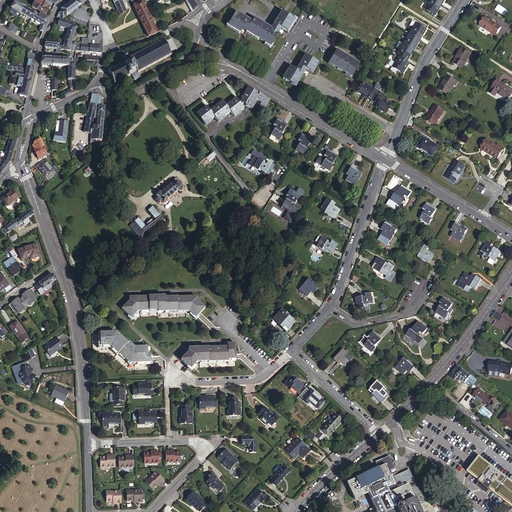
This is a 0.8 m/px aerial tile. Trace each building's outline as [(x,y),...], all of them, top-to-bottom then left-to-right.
[(42,3),(35,0),(32,8),(38,11),(42,3)] [(73,0),(61,9),(56,18),(59,19),(60,17),(62,18),(66,16),(88,0),(73,0)] [(113,0),(120,15),(126,11),(122,1),(123,0),(122,0),(113,0)] [(200,7),(195,0),(185,0),(192,11),(193,12),(200,7)] [(435,16),(441,5),(433,0),(429,0),(424,9),(435,16)] [(25,6),(21,4),(17,2),(16,3),(15,2),(11,9),(12,10),(10,13),(19,18),(21,14),(25,7),(25,6)] [(157,32),(143,2),(139,4),(134,6),(148,37),(157,32)] [(46,16),(50,8),(42,3),(38,11),(46,16)] [(21,14),(31,19),(35,12),(25,7),(21,14)] [(294,18),(283,11),(273,27),(256,17),(254,21),(238,12),(235,16),(231,23),(243,30),(244,28),(248,30),(249,29),(261,36),(261,37),(268,41),(269,40),(273,42),(282,27),(287,30),(294,18)] [(40,32),(43,33),(45,27),(44,26),(48,19),(36,12),(35,12),(31,19),(43,26),(40,32)] [(486,17),(481,26),(496,36),(502,27),(486,17)] [(59,43),(59,44),(61,45),(72,46),(77,28),(70,26),(71,23),(59,19),(56,18),(54,25),(69,29),(68,34),(65,33),(62,44),(59,43)] [(409,33),(420,40),(426,29),(416,23),(409,33)] [(24,32),(21,37),(34,44),(36,39),(24,32)] [(409,33),(403,44),(413,51),(420,40),(409,33)] [(138,72),(171,54),(167,47),(163,40),(130,57),(128,54),(122,57),(125,62),(108,71),(114,83),(131,74),(134,80),(140,77),(138,72)] [(403,44),(396,55),(399,56),(407,61),(413,51),(403,44)] [(462,48),(453,63),(461,68),(470,53),(462,48)] [(51,58),(57,58),(60,58),(60,54),(61,50),(58,49),(58,53),(52,53),(51,58)] [(353,75),(360,63),(338,50),(331,61),(336,65),(336,66),(347,73),(348,72),(353,75)] [(29,60),(35,61),(36,57),(36,55),(29,53),(26,66),(28,67),(29,60)] [(316,67),(319,63),(306,55),(297,69),(291,66),(284,78),(292,83),(293,82),(298,84),(308,69),(312,71),(315,67),(316,67)] [(403,74),(410,63),(407,61),(399,56),(392,67),(403,74)] [(53,66),(54,59),(42,58),(41,65),(53,66)] [(69,67),(69,60),(54,59),(53,66),(69,67)] [(77,60),(75,60),(69,60),(69,67),(68,80),(74,80),(76,65),(77,60)] [(10,71),(11,65),(0,63),(0,70),(4,71),(10,71)] [(34,68),(28,67),(27,69),(22,69),(18,69),(18,70),(20,71),(20,72),(26,73),(24,80),(31,81),(34,68)] [(27,97),(31,81),(24,80),(26,73),(20,72),(17,72),(16,78),(20,79),(17,87),(20,87),(17,95),(27,97)] [(458,82),(447,76),(438,90),(448,95),(454,85),(456,86),(458,82)] [(511,92),(511,89),(497,81),(490,93),(495,96),(497,93),(508,100),(511,92)] [(368,98),(374,89),(364,83),(358,92),(368,98)] [(269,100),(259,94),(258,95),(247,88),(239,101),(240,101),(239,103),(235,99),(225,106),(222,102),(211,111),(210,113),(206,108),(196,115),(205,126),(214,119),(217,123),(230,113),(234,117),(244,110),(241,107),(243,104),(250,108),(256,100),(260,103),(259,104),(264,107),(269,100)] [(385,96),(374,89),(368,98),(379,105),(383,99),(385,96)] [(3,96),(25,106),(26,103),(4,94),(3,96)] [(99,96),(99,95),(91,95),(89,110),(96,111),(97,105),(99,97),(99,96)] [(379,105),(377,108),(387,114),(392,105),(383,99),(379,105)] [(446,111),(438,106),(430,119),(438,124),(446,111)] [(96,111),(89,110),(88,114),(87,116),(84,132),(92,134),(93,126),(95,119),(96,111)] [(102,141),(103,120),(97,119),(97,127),(93,126),(92,134),(91,143),(96,143),(96,141),(102,141)] [(286,126),(276,120),(272,126),(276,128),(275,130),(274,129),(270,136),(278,141),(281,136),(280,135),(286,126)] [(60,123),(60,124),(59,134),(56,134),(55,134),(54,142),(66,144),(69,124),(60,123)] [(7,144),(9,140),(0,135),(0,138),(2,140),(2,142),(7,144)] [(304,150),(310,141),(300,135),(296,141),(300,143),(299,145),(297,144),(294,151),(302,156),(305,151),(304,150)] [(424,138),(418,148),(433,157),(439,148),(424,138)] [(488,139),(482,148),(499,159),(505,150),(488,139)] [(47,156),(46,153),(44,149),(42,145),(43,144),(41,140),(35,143),(34,145),(36,148),(33,149),(39,160),(47,156)] [(0,167),(0,172),(2,174),(11,161),(16,142),(13,141),(11,141),(5,160),(0,167)] [(331,153),(328,152),(324,158),(328,160),(327,162),(326,161),(322,168),(330,173),(333,168),(332,167),(337,157),(331,153)] [(216,155),(215,155),(208,161),(211,165),(219,158),(216,155)] [(253,169),(258,161),(254,158),(248,166),(253,169)] [(52,172),(54,171),(45,160),(44,161),(48,166),(52,172)] [(44,161),(36,167),(46,178),(47,177),(50,174),(46,168),(48,166),(44,161)] [(268,177),(274,167),(268,163),(265,167),(263,166),(264,165),(258,161),(253,169),(257,172),(259,171),(261,173),(268,177)] [(446,178),(456,183),(466,167),(457,161),(446,178)] [(52,172),(48,166),(46,168),(50,174),(47,177),(48,180),(56,173),(54,171),(52,172)] [(363,173),(351,166),(347,172),(350,173),(346,179),(356,185),(363,173)] [(176,179),(176,178),(171,182),(172,183),(168,187),(167,186),(164,189),(165,189),(160,193),(160,192),(156,195),(157,196),(156,197),(157,198),(155,199),(160,205),(162,204),(163,204),(164,204),(168,201),(168,200),(177,192),(178,191),(179,191),(180,191),(181,191),(182,190),(183,189),(184,188),(184,187),(185,186),(185,184),(185,183),(184,181),(183,180),(182,179),(181,179),(180,179),(179,178),(178,178),(177,179),(176,179)] [(407,199),(411,193),(402,187),(396,196),(394,195),(391,200),(400,206),(404,200),(402,198),(403,196),(407,199)] [(295,208),(293,207),(298,199),(299,200),(303,194),(298,190),(295,195),(289,191),(285,198),(290,200),(289,202),(287,201),(283,207),(292,213),(295,208)] [(7,209),(19,199),(13,192),(1,202),(7,209)] [(335,206),(328,202),(322,213),(324,214),(324,215),(334,221),(340,212),(333,208),(335,206)] [(437,209),(427,203),(422,210),(426,212),(425,214),(424,214),(420,220),(428,225),(431,220),(437,209)] [(135,221),(146,234),(163,220),(153,207),(148,211),(154,218),(144,225),(138,218),(135,221)] [(30,211),(3,230),(6,234),(22,224),(23,223),(24,224),(26,225),(29,223),(29,221),(28,220),(29,219),(34,216),(30,211)] [(140,239),(146,234),(135,221),(129,226),(140,239)] [(386,248),(396,232),(385,225),(381,230),(383,232),(376,242),(386,248)] [(460,245),(467,232),(455,225),(452,231),(454,233),(450,239),(460,245)] [(16,235),(10,239),(13,244),(19,240),(16,235)] [(322,240),(319,245),(317,249),(321,251),(322,250),(331,257),(338,246),(331,242),(329,247),(327,245),(328,244),(327,243),(322,240)] [(492,246),(486,242),(480,252),(490,258),(489,259),(494,263),(499,254),(493,249),(492,251),(490,250),(492,246)] [(40,256),(36,244),(17,251),(21,260),(29,257),(30,260),(40,256)] [(428,249),(422,245),(415,256),(418,257),(417,258),(427,265),(433,256),(427,251),(428,249)] [(15,269),(18,267),(12,258),(8,261),(10,263),(5,266),(7,269),(10,273),(13,271),(14,272),(16,271),(15,269)] [(387,264),(378,259),(372,269),(380,275),(381,274),(387,278),(394,268),(389,264),(388,266),(386,265),(387,264)] [(0,291),(9,285),(1,275),(0,275),(0,291)] [(51,285),(56,281),(56,279),(54,276),(52,275),(45,280),(46,281),(43,283),(46,287),(49,285),(49,286),(51,285)] [(473,291),(480,281),(473,277),(472,279),(466,275),(461,284),(469,290),(470,289),(473,291)] [(52,286),(51,285),(49,286),(49,285),(46,287),(43,283),(46,281),(45,280),(35,287),(41,295),(50,290),(49,289),(52,286)] [(319,289),(310,280),(309,281),(318,290),(319,289)] [(318,290),(309,281),(300,290),(307,298),(311,294),(313,292),(314,294),(318,290)] [(18,299),(9,305),(17,317),(20,315),(19,313),(25,309),(24,308),(29,305),(30,305),(35,301),(37,303),(39,301),(32,289),(22,296),(23,297),(23,298),(22,297),(19,299),(20,300),(19,300),(18,299)] [(370,307),(376,305),(373,294),(366,296),(366,297),(367,299),(364,300),(364,298),(356,300),(358,309),(365,308),(370,307)] [(198,296),(166,297),(158,297),(159,296),(130,297),(130,300),(123,308),(132,317),(139,311),(142,311),(150,310),(158,310),(158,312),(170,311),(188,311),(190,311),(197,317),(206,307),(198,299),(198,296)] [(447,314),(453,305),(443,299),(439,305),(443,307),(442,309),(441,308),(437,315),(445,320),(449,315),(447,314)] [(283,310),(274,319),(280,325),(279,326),(287,333),(296,323),(288,316),(287,316),(286,315),(287,314),(283,310)] [(19,340),(26,335),(18,322),(10,328),(19,340)] [(0,324),(0,323),(0,328),(1,330),(0,330),(0,341),(2,340),(2,339),(9,334),(4,328),(3,329),(0,324)] [(421,338),(427,331),(418,324),(411,332),(410,331),(405,337),(414,343),(419,337),(421,338)] [(111,347),(113,349),(120,355),(121,353),(127,359),(134,364),(152,364),(152,356),(149,356),(149,347),(137,348),(130,342),(129,343),(117,333),(101,334),(101,348),(111,347)] [(377,351),(384,343),(374,333),(369,339),(372,342),(371,343),(369,342),(364,348),(372,354),(376,350),(377,351)] [(64,348),(58,339),(45,349),(50,356),(57,351),(59,353),(64,348)] [(229,358),(237,358),(236,343),(228,343),(228,346),(190,347),(190,350),(182,359),(192,368),(198,362),(201,362),(209,362),(218,361),(229,361),(229,358)] [(353,361),(343,351),(333,361),(338,365),(340,364),(345,368),(353,361)] [(415,369),(406,360),(396,370),(404,377),(409,372),(410,374),(415,369)] [(508,378),(511,372),(511,369),(504,363),(489,361),(488,370),(499,372),(508,378)] [(32,370),(30,366),(28,366),(20,370),(21,374),(18,375),(21,382),(23,381),(24,384),(27,385),(27,386),(30,387),(31,387),(32,387),(37,377),(33,375),(32,375),(30,371),(31,371),(32,370)] [(464,383),(470,376),(462,370),(456,377),(464,383)] [(299,395),(305,388),(300,383),(298,380),(296,382),(295,380),(295,379),(293,377),(292,378),(288,375),(285,379),(286,380),(283,383),(289,389),(290,388),(299,395)] [(477,380),(471,375),(470,376),(464,383),(471,388),(477,380)] [(142,385),(138,385),(138,388),(133,388),(134,397),(146,396),(152,397),(152,385),(144,385),(144,387),(142,387),(142,385)] [(384,390),(379,385),(371,393),(373,395),(372,396),(381,405),(388,397),(383,392),(384,390)] [(51,394),(50,396),(56,399),(54,403),(62,407),(69,393),(55,386),(54,390),(51,388),(48,393),(51,394)] [(308,391),(305,388),(299,395),(297,397),(307,404),(309,402),(317,409),(323,401),(309,389),(308,391)] [(473,396),(482,403),(483,401),(485,402),(490,396),(487,394),(486,395),(478,389),(473,396)] [(124,397),(124,390),(111,390),(112,396),(113,396),(113,403),(116,403),(116,407),(120,407),(120,403),(122,403),(124,403),(124,399),(122,399),(122,397),(124,397)] [(206,397),(199,397),(199,410),(206,410),(206,408),(213,408),(212,399),(212,397),(208,397),(208,399),(206,399),(206,397)] [(237,398),(229,399),(229,411),(228,411),(228,417),(240,416),(240,409),(238,409),(238,408),(240,407),(240,403),(238,403),(237,398)] [(189,406),(181,406),(181,419),(180,419),(180,424),(193,424),(192,416),(190,416),(190,414),(192,414),(192,410),(189,410),(189,406)] [(272,426),(279,417),(276,414),(274,416),(269,411),(268,412),(263,408),(258,414),(261,417),(260,419),(267,425),(269,423),(272,426)] [(511,428),(511,414),(507,411),(500,420),(511,428)] [(147,415),(147,413),(139,413),(139,427),(146,426),(146,425),(158,425),(157,415),(153,415),(153,413),(148,413),(148,415),(147,415)] [(109,426),(121,426),(120,417),(117,417),(115,417),(115,415),(111,415),(111,417),(109,417),(109,415),(98,415),(98,420),(102,420),(102,431),(109,431),(109,426)] [(328,422),(321,430),(326,435),(340,420),(334,415),(330,420),(328,418),(326,420),(328,422)] [(296,437),(290,443),(304,456),(310,449),(296,437)] [(253,438),(241,439),(242,446),(247,446),(250,448),(250,454),(257,454),(257,442),(253,438)] [(304,456),(290,443),(284,450),(293,459),(299,453),(303,457),(304,456)] [(233,459),(234,458),(227,450),(218,458),(223,463),(222,464),(227,468),(228,467),(231,470),(237,464),(233,459)] [(170,451),(166,451),(166,463),(181,463),(181,453),(174,453),(170,453),(170,451)] [(159,452),(155,452),(155,454),(150,454),(144,454),(144,464),(159,464),(159,452)] [(116,468),(115,456),(111,456),(111,458),(107,458),(100,458),(101,469),(116,468)] [(134,456),(129,456),(129,458),(125,458),(118,459),(119,469),(134,468),(134,456)] [(395,467),(390,456),(377,462),(380,467),(360,476),(362,481),(350,486),(355,498),(369,493),(378,511),(422,511),(420,506),(426,503),(424,499),(423,499),(421,496),(423,495),(417,483),(415,483),(414,480),(415,479),(411,469),(395,476),(395,475),(399,473),(398,471),(396,471),(397,473),(394,474),(393,473),(396,471),(395,469),(392,470),(392,469),(395,467)] [(511,507),(511,482),(481,457),(468,471),(478,481),(475,485),(488,495),(491,490),(511,506),(511,507)] [(276,475),(271,481),(278,487),(289,473),(282,467),(281,469),(279,467),(278,467),(274,472),(274,473),(276,475)] [(160,483),(162,484),(165,481),(155,472),(145,483),(153,491),(157,486),(160,483)] [(226,488),(218,481),(218,482),(216,480),(217,479),(212,474),(208,479),(210,480),(207,483),(207,486),(210,489),(211,487),(214,490),(218,491),(220,493),(226,488)] [(266,499),(257,491),(246,505),(253,511),(260,504),(261,504),(266,499)] [(117,504),(122,504),(121,492),(106,493),(107,502),(113,502),(117,502),(117,504)] [(127,501),(134,501),(138,501),(138,503),(142,503),(142,492),(127,492),(127,501)] [(195,506),(193,507),(198,511),(199,511),(206,504),(194,493),(188,499),(195,506)] [(422,511),(432,511),(431,509),(432,505),(431,505),(429,504),(427,503),(426,503),(420,506),(422,511)]
